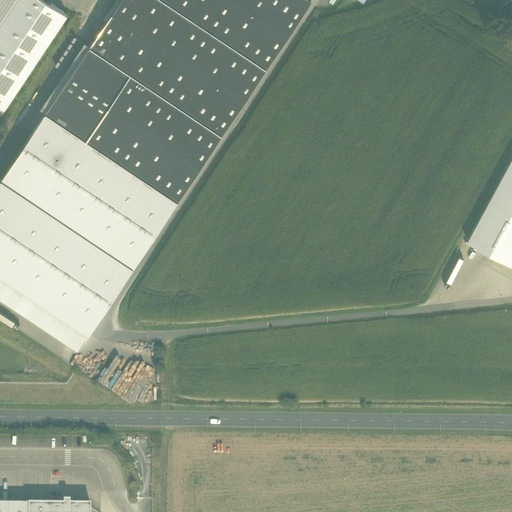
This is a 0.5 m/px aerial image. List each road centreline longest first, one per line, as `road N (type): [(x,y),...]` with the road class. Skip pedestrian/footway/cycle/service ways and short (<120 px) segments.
road 1 (secondary): [(511,424),(0,417)]
road 2 (unknown): [(99,325),(189,333),(511,300)]
